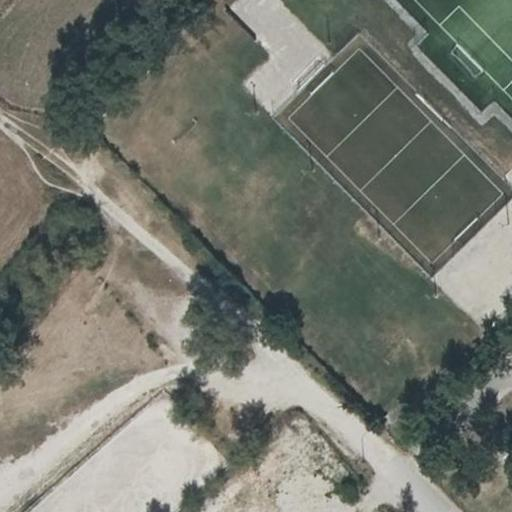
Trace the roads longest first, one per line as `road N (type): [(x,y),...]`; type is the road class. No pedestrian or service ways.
road 1 (track): [(388,467),(95,190),(0,118)]
road 2 (track): [(290,374),(175,372),(138,383),(0,508)]
